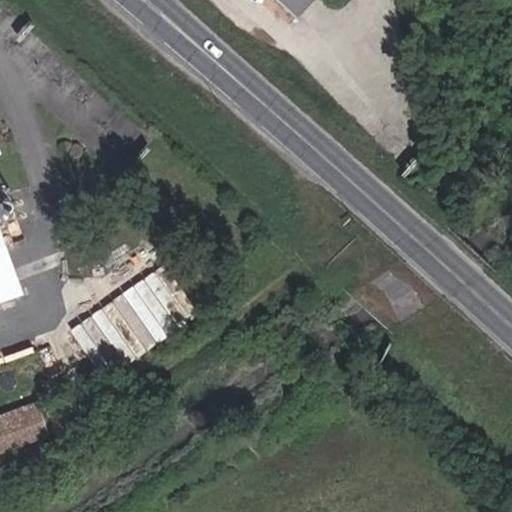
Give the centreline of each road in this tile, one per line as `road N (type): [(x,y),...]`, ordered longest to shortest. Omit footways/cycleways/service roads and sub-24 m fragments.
road 1 (primary): [(149,0),(511,324)]
road 2 (unknown): [(483,172),(410,29)]
